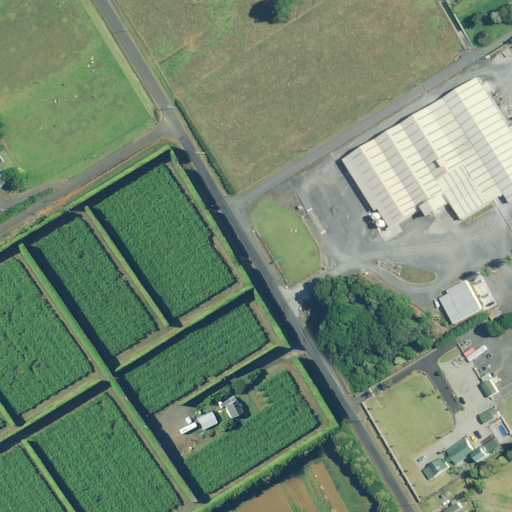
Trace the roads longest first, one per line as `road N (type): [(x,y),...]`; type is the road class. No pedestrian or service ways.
road 1 (unclassified): [(410,511),(227,210)]
road 2 (unclassified): [(511,39),(227,210)]
road 3 (unclassified): [(173,122),(0,231)]
road 4 (unknown): [(356,261),(404,252),(431,258),(439,275),(428,289),(399,290),(369,272)]
road 5 (unknown): [(303,336),(162,421)]
road 6 (unclassified): [(173,122),(98,0)]
